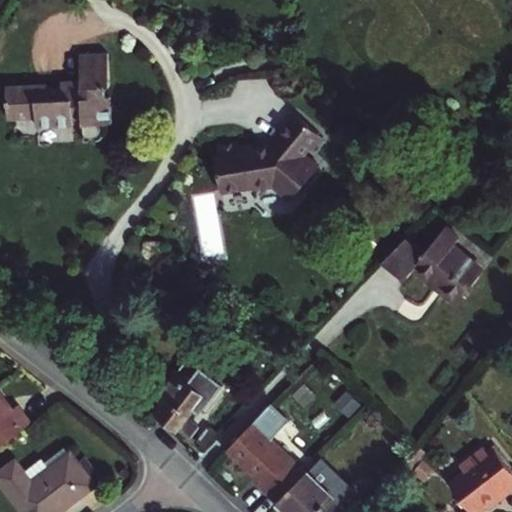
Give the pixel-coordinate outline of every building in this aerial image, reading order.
[(46,85),(46,81),(8,84),(11,117),(38,115),(39,123),(76,120),(76,117),(87,116),(88,136),(100,135),(107,131),(106,119),(112,118),(112,91),(105,91),(105,83),(110,83),(108,49),(79,51),(80,78),(63,80),(64,83),(46,85)] [(220,145),(221,155),(216,157),(223,192),(275,184),(292,197),(316,167),(302,155),(309,145),(313,148),(324,134),(297,112),(273,142),(242,142),(220,145)] [(413,269),(453,301),(478,271),(449,247),(456,238),(441,226),(421,252),(401,236),(376,263),(399,280),(410,267),(413,269)] [(154,405),(194,435),(203,424),(192,415),(199,407),(205,411),(228,381),(193,353),(154,405)] [(0,397),(0,444),(29,423),(16,406),(10,411),(0,397)] [(276,504),(307,472),(270,438),(287,420),(270,404),(225,451),(259,483),(257,486),(276,504)] [(199,436),(206,442),(219,429),(212,423),(199,436)] [(511,469),(494,447),(488,452),(483,445),(459,464),(464,470),(449,482),(471,511),(476,511),(495,498),(498,501),(511,490),(511,469)] [(64,450),(40,467),(44,473),(68,456),(64,450)] [(13,462),(0,471),(0,485),(20,511),(57,511),(91,486),(68,456),(44,473),(40,467),(35,461),(21,472),(13,462)] [(307,472),(276,504),(284,511),(340,511),(343,509),(336,503),(347,491),(315,463),(307,472)]
